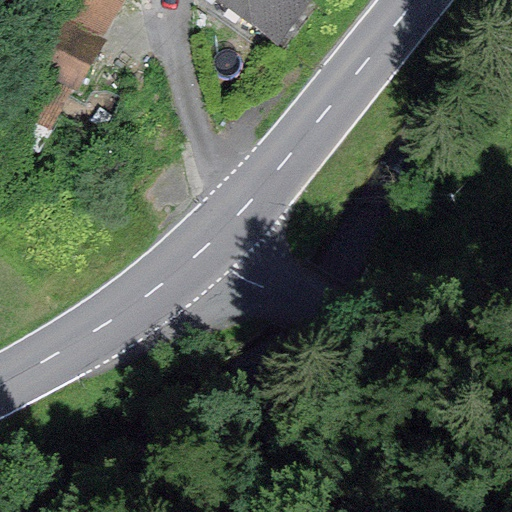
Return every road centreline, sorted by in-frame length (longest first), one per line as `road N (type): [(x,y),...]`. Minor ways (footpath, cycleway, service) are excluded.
road 1 (secondary): [(415,0),(205,247)]
road 2 (unclassified): [(511,326),(405,324),(317,309),(264,288),(205,247)]
road 3 (secondary): [(205,247),(121,314),(0,385)]
